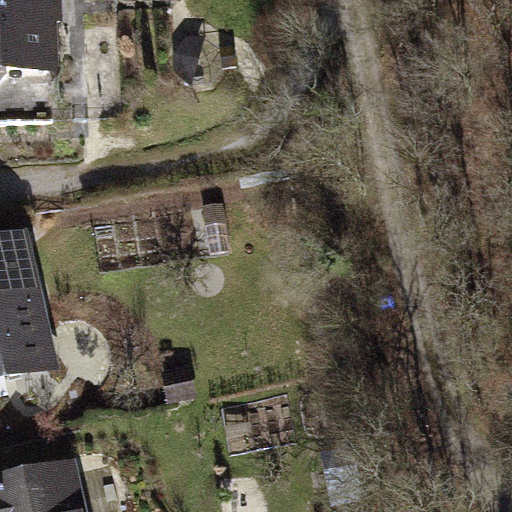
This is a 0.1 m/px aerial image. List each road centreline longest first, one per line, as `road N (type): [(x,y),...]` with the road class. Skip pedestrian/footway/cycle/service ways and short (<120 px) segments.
road 1 (track): [(511,511),(432,389),(353,0)]
road 2 (track): [(0,189),(247,145),(312,67),(333,0)]
